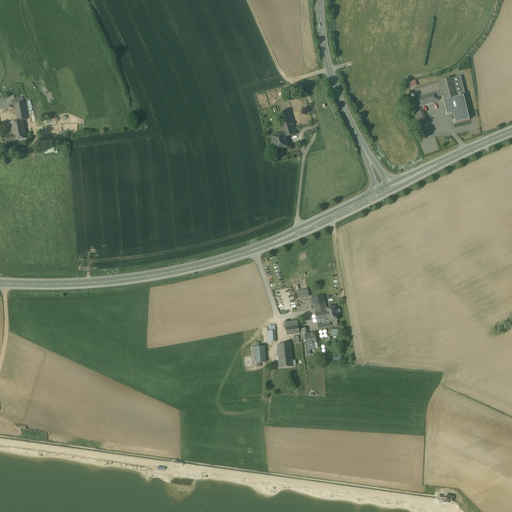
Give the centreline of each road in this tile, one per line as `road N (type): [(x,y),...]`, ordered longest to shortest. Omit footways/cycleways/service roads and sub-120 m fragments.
road 1 (primary): [(384,190),(227,259),(105,282),(0,284)]
road 2 (primary): [(320,0),(334,87),(384,190)]
road 3 (secondary): [(511,131),(384,190)]
